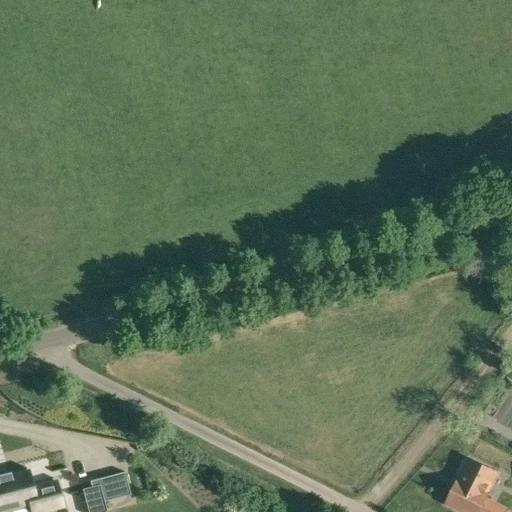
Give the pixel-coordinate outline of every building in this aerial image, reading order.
[(130,470),(146,465),(139,442),(123,447),(130,470)] [(505,511),(507,509),(487,499),(486,498),(489,493),(488,492),(497,473),(470,459),(469,461),(467,460),(464,461),(458,473),(459,476),(461,477),(461,478),(460,478),(446,505),(460,511),(505,511)] [(71,465),(76,483),(85,481),(81,463),(71,465)] [(0,511),(31,504),(33,511),(44,511),(65,507),(65,506),(59,481),(58,480),(32,487),(27,470),(0,477),(0,511)] [(104,502),(99,485),(91,487),(82,489),(87,511),(104,511),(107,511),(104,502)]
